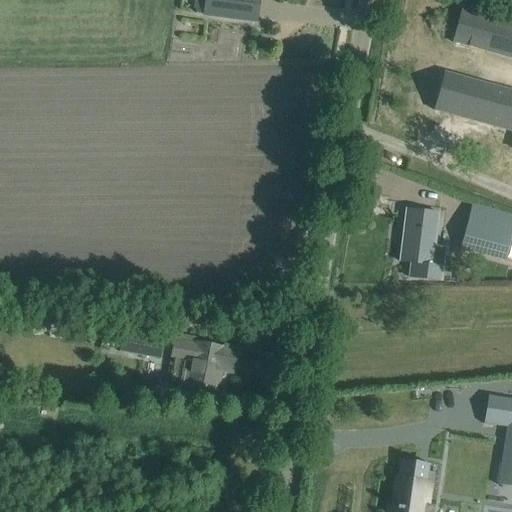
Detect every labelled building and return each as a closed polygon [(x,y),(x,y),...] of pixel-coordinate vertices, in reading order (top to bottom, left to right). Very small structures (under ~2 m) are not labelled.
[(255,23),(258,0),(202,0),(200,16),(255,23)] [(511,25),(461,11),(453,43),(511,59),(511,25)] [(435,104),(435,105),(511,126),(511,86),(465,73),(470,57),(452,52),(448,69),(445,68),(435,104)] [(405,210),(399,262),(410,264),(408,278),(442,282),(447,248),(435,246),(439,214),(405,210)] [(466,226),(460,250),(505,261),(511,238),(511,236),(511,229),(498,226),(496,234),(466,226)] [(167,333),(169,321),(145,319),(144,330),(167,333)] [(159,362),(163,340),(121,332),(117,354),(159,362)] [(223,349),(172,339),(169,361),(179,363),(175,385),(216,392),(221,365),(236,368),(239,350),(223,347),(223,349)] [(511,400),(491,397),(486,425),(506,428),(499,471),(511,473),(511,400)] [(388,503),(386,511),(424,511),(426,504),(428,504),(432,484),(427,483),(428,474),(429,467),(399,463),(396,479),(395,478),(391,503),(388,503)]
